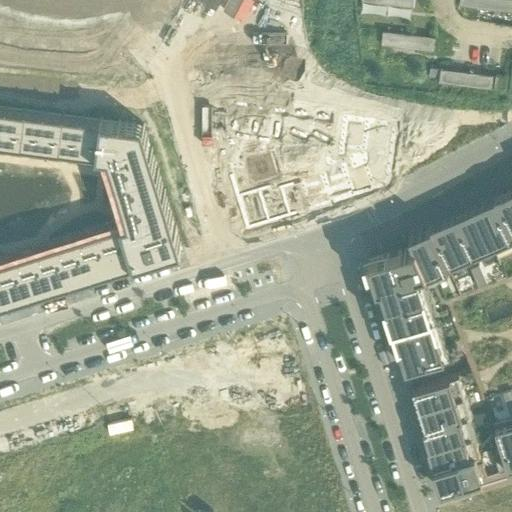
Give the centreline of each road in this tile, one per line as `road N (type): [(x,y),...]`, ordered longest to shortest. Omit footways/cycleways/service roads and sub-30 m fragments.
road 1 (residential): [(34,369),(300,288)]
road 2 (residential): [(420,511),(345,272)]
road 3 (residential): [(300,288),(371,511)]
road 4 (residential): [(222,264),(22,329)]
road 5 (residential): [(511,145),(333,231)]
road 6 (residential): [(178,105),(0,81)]
road 7 (residential): [(222,264),(178,105)]
